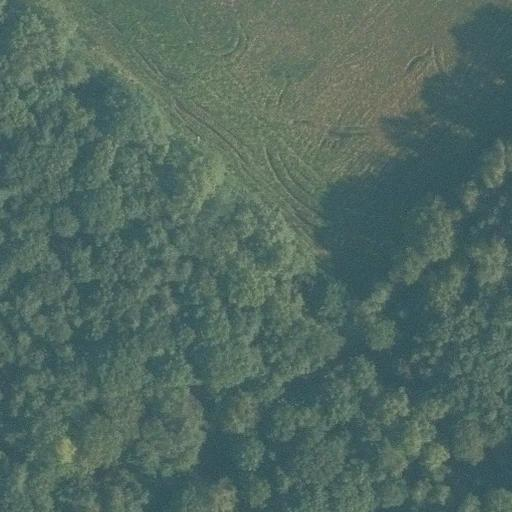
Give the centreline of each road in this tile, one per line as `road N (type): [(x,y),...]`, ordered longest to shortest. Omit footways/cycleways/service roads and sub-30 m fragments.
road 1 (track): [(361,334),(0,7)]
road 2 (track): [(361,334),(128,511)]
road 3 (track): [(511,166),(361,334)]
road 4 (track): [(511,470),(361,334)]
